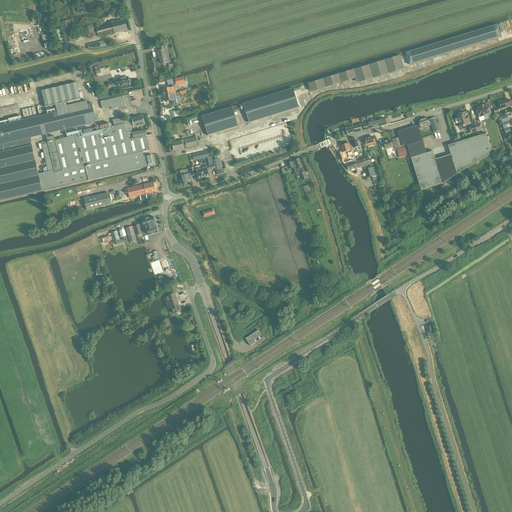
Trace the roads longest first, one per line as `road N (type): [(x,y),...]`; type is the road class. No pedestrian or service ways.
road 1 (unclassified): [(302,511),(306,498),(270,380),(511,219)]
road 2 (unclassified): [(166,200),(511,86)]
road 3 (tertiary): [(0,504),(211,369),(191,296),(202,287)]
road 4 (tertiary): [(275,511),(202,287)]
road 5 (tertiary): [(166,200),(127,0)]
road 6 (unknown): [(150,108),(102,111),(74,78),(0,101)]
road 7 (track): [(137,41),(11,68)]
